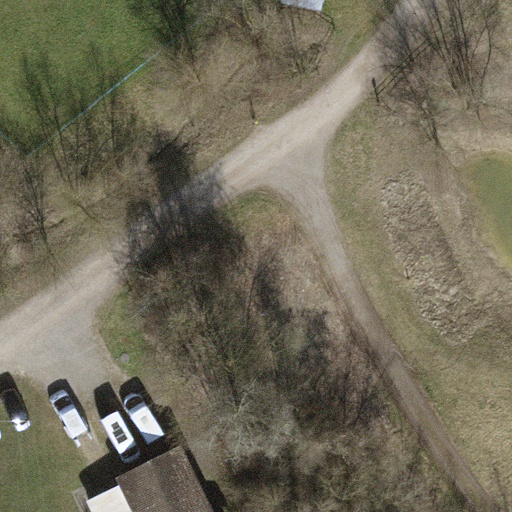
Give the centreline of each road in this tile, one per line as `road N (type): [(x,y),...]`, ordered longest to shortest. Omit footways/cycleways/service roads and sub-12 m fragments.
road 1 (track): [(420,0),(379,55),(282,142),(0,344)]
road 2 (track): [(282,142),(384,354),(487,511)]
road 3 (track): [(45,315),(129,466)]
